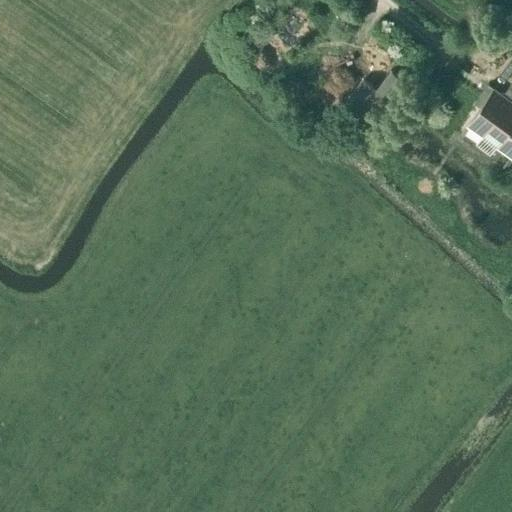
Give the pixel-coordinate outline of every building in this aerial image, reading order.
[(298,32),(301,21),(282,16),(278,27),(298,32)] [(374,30),(364,46),(387,60),(396,43),(374,30)] [(390,71),(375,89),(389,100),(404,82),(390,71)] [(299,73),(295,78),(320,100),(325,95),(299,73)] [(511,82),(504,94),(494,87),(466,125),(482,137),(475,147),(489,157),(496,148),(511,158),(511,82)] [(368,125),(389,100),(375,89),(355,114),(368,125)]
